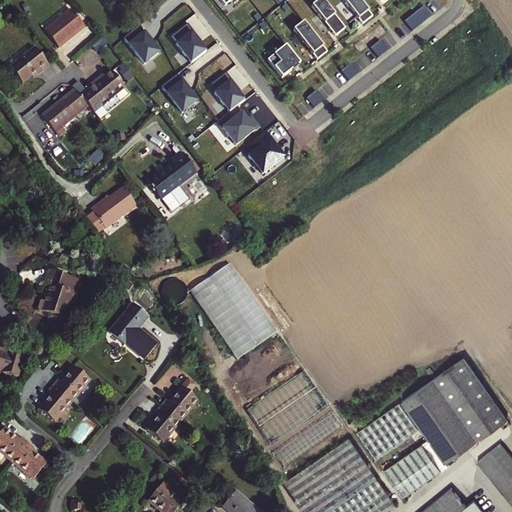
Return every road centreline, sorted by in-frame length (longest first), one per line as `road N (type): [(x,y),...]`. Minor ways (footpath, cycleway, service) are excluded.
road 1 (residential): [(457,0),(446,19),(298,132),(198,0)]
road 2 (unknown): [(410,511),(466,475),(504,511)]
